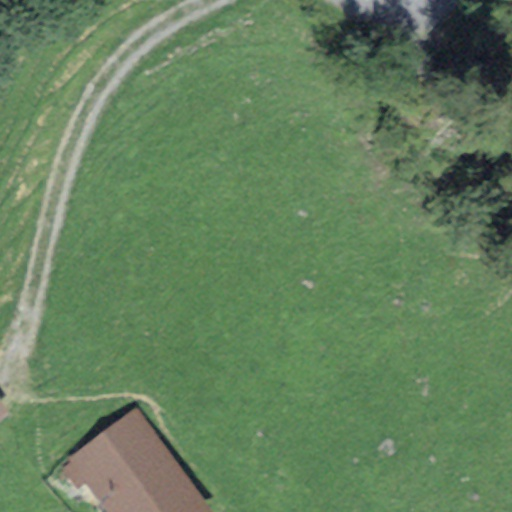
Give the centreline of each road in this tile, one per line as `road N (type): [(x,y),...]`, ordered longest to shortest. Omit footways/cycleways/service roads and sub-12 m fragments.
road 1 (track): [(200,0),(125,53),(93,99),(32,304)]
road 2 (track): [(144,0),(0,56)]
